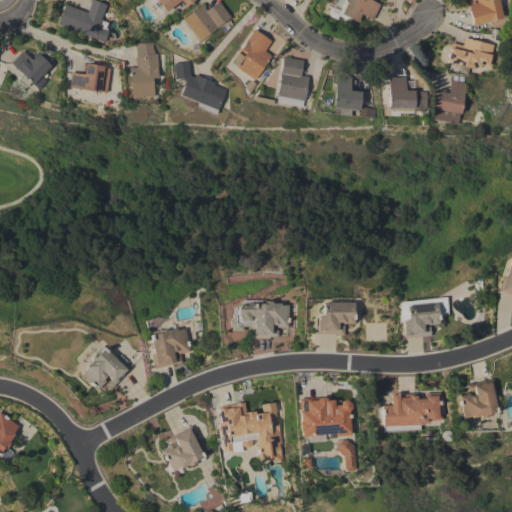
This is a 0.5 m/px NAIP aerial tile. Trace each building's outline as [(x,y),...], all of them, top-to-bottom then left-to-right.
[(56,24),(64,4),(86,12),(90,0),(94,0),(106,4),(98,26),(108,30),(104,42),(56,24)] [(155,0),(192,0),(185,6),(180,0),(164,12),(155,0)] [(339,14),(346,0),(371,0),(379,4),(371,19),(361,14),(357,21),(356,21),(355,22),(339,14)] [(497,0),(502,17),(472,25),(466,5),(472,3),(471,0),(497,0)] [(198,41),(181,19),(201,4),(205,10),(217,1),(229,17),(198,41)] [(270,55),(252,80),(234,67),(235,65),(230,62),(236,53),(236,52),(240,47),(253,29),(270,41),(263,50),(270,55)] [(492,44),(487,66),(486,66),(484,72),(445,62),(450,42),(461,45),(463,37),(492,44)] [(156,53),(157,69),(156,69),(157,77),(151,78),(153,96),(130,98),(128,67),(136,66),(134,43),(151,42),(152,50),(153,49),(154,53),(156,53)] [(9,63),(21,50),(31,60),(37,54),(49,65),(40,75),(45,80),(37,89),(29,82),(24,86),(17,79),(22,74),(9,63)] [(281,56),(301,60),(299,75),(306,76),(301,100),(299,106),(285,104),(285,103),(274,101),(276,96),(274,95),(281,56)] [(186,78),(174,79),(172,63),(188,62),(189,75),(194,74),(213,82),(212,84),(224,89),(216,110),(216,109),(214,114),(201,109),(201,108),(195,105),(197,101),(179,94),(186,78)] [(109,68),(105,92),(99,91),(99,92),(67,87),(70,72),(83,74),(85,63),(103,66),(103,67),(109,68)] [(357,109),(330,106),(334,75),(349,77),(348,90),(359,91),(357,109)] [(386,107),(386,77),(404,77),(404,87),(409,87),(409,88),(412,88),(412,90),(413,90),(413,108),(411,108),(411,110),(388,110),(388,107),(386,107)] [(456,124),(431,119),(433,105),(434,106),(436,91),(447,93),(449,80),(465,83),(459,114),(458,113),(456,124)] [(511,295),(497,290),(501,277),(503,277),(507,264),(508,264),(510,258),(511,257),(511,295)] [(397,301),(445,296),(447,314),(437,315),(438,323),(422,325),(422,327),(428,326),(429,335),(420,336),(402,337),(400,321),(398,321),(397,301)] [(240,300),(263,300),(263,301),(269,301),(270,303),(279,303),(279,305),(287,305),(287,327),(275,327),(275,325),(270,325),(270,330),(277,330),(277,336),(249,336),(249,334),(250,334),(250,326),(241,326),(241,331),(230,331),(230,326),(229,326),(227,324),(227,320),(229,318),(230,318),(230,314),(231,314),(231,306),(233,306),(240,300)] [(321,302),(352,302),(352,323),(340,323),(340,322),(336,322),(336,325),(343,325),(343,334),(333,334),(333,333),(316,333),(316,316),(321,316),(321,302)] [(181,362),(153,368),(150,354),(152,353),(148,335),(149,335),(149,333),(149,331),(158,329),(159,330),(165,328),(166,330),(175,328),(176,330),(183,328),(189,351),(177,354),(176,351),(172,352),(173,356),(179,354),(181,362)] [(96,389),(80,373),(86,367),(85,366),(90,360),(91,359),(90,358),(94,353),(94,352),(100,346),(100,347),(101,346),(117,360),(118,359),(116,357),(119,354),(127,361),(124,364),(127,367),(127,366),(129,368),(123,375),(123,374),(110,388),(105,383),(110,378),(106,375),(103,379),(104,381),(96,389)] [(461,417),(456,395),(467,393),(468,395),(473,394),(472,389),(466,391),(464,384),(487,380),(487,379),(491,378),(492,381),(491,381),(494,393),(491,393),(495,412),(496,413),(495,415),(485,417),(485,416),(480,417),(478,417),(478,415),(470,417),(469,416),(461,417)] [(438,392),(439,419),(425,420),(425,423),(420,423),(420,424),(417,424),(418,429),(381,431),(381,426),(380,426),(380,410),(379,410),(379,405),(389,405),(388,394),(397,393),(397,394),(415,393),(415,397),(424,396),(424,393),(438,392)] [(320,435),(300,436),(300,432),(298,432),(298,421),(299,421),(298,398),(306,397),(306,398),(324,396),(324,398),(326,398),(326,400),(333,399),(333,405),(339,404),(342,400),(347,400),(350,403),(351,408),(348,411),(350,435),(334,436),(334,433),(321,434),(320,435)] [(239,441),(228,442),(228,439),(220,441),(217,422),(219,422),(217,407),(234,404),(234,403),(243,402),(245,412),(254,411),(255,413),(262,412),(260,404),(274,402),(276,411),(275,412),(276,419),(277,419),(281,443),(279,443),(279,447),(280,453),(281,456),(280,456),(281,457),(279,460),(274,461),(271,459),(271,457),(259,459),(255,438),(250,439),(251,442),(248,446),(244,447),(240,444),(239,441)] [(0,412),(17,426),(12,432),(13,434),(8,441),(8,442),(9,442),(4,448),(5,449),(0,454),(0,412)] [(165,438),(182,430),(182,429),(190,425),(191,427),(190,427),(196,438),(194,439),(200,451),(204,449),(207,455),(203,457),(204,458),(203,459),(195,464),(194,463),(193,463),(194,465),(191,467),(190,465),(189,466),(187,465),(184,466),(184,468),(181,469),(180,468),(179,467),(171,471),(161,451),(176,443),(175,441),(169,444),(165,438)] [(343,468),(342,456),(336,450),(335,444),(339,440),(346,439),(352,445),(354,468),(352,470),(345,470),(343,468)]
